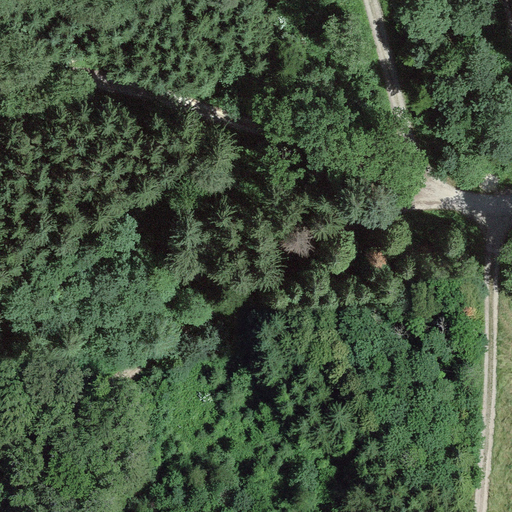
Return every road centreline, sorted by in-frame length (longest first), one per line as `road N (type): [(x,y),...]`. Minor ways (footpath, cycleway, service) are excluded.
road 1 (track): [(0,479),(316,234),(380,208),(452,200),(428,177),(403,126),(368,0)]
road 2 (track): [(511,200),(452,200),(367,163),(130,84),(0,79)]
road 3 (track): [(490,200),(483,511)]
